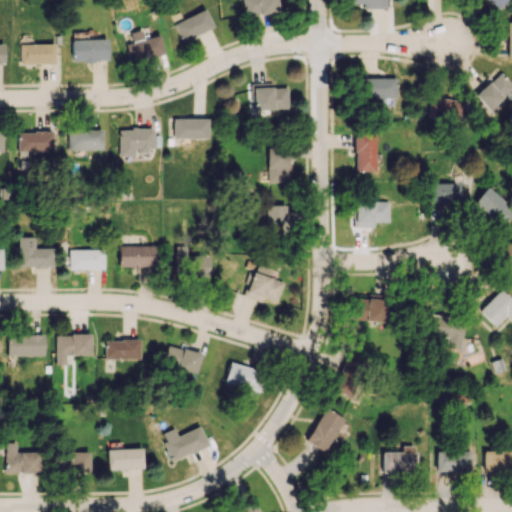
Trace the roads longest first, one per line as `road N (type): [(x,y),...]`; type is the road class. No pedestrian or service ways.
road 1 (residential): [(258,450),(315,364),(322,319),(315,0)]
road 2 (residential): [(444,41),(283,47),(147,97),(0,100)]
road 3 (residential): [(315,364),(216,326),(112,302),(0,305)]
road 4 (residential): [(0,508),(155,505),(193,494),(258,450)]
road 5 (residential): [(511,505),(360,504),(305,511)]
road 6 (residential): [(453,260),(324,261)]
